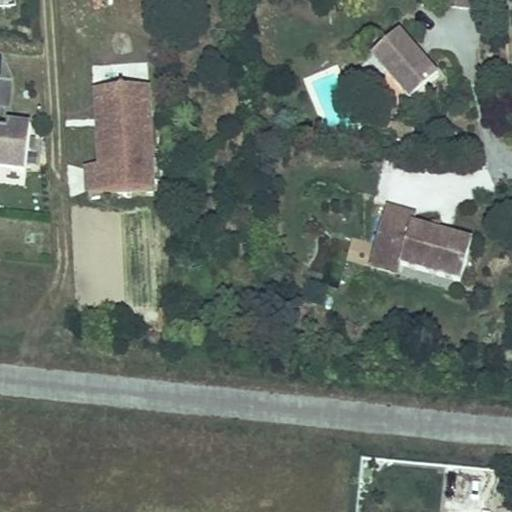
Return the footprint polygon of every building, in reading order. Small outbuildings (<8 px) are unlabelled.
[(479,0),(446,0),(446,6),(478,10),(479,0)] [(402,31),(374,54),(388,71),(412,99),(424,89),(440,75),(402,31)] [(388,71),(378,79),(407,113),(429,95),(424,89),(412,99),(388,71)] [(86,193),(98,192),(154,190),(149,90),(93,92),(97,168),(85,169),(86,193)] [(0,158),(4,159),(36,162),(41,117),(18,115),(17,122),(9,121),(9,114),(0,112),(0,158)] [(392,140),(394,125),(385,124),(382,139),(392,140)] [(414,128),(394,125),(392,140),(412,143),(414,128)] [(385,204),(372,244),(402,253),(399,265),(458,284),(471,240),(450,233),(448,240),(434,236),(436,229),(410,220),(412,212),(385,204)] [(450,233),(436,229),(434,236),(448,240),(450,233)] [(402,253),(372,244),(366,264),(396,273),(397,272),(399,265),(402,253)]
